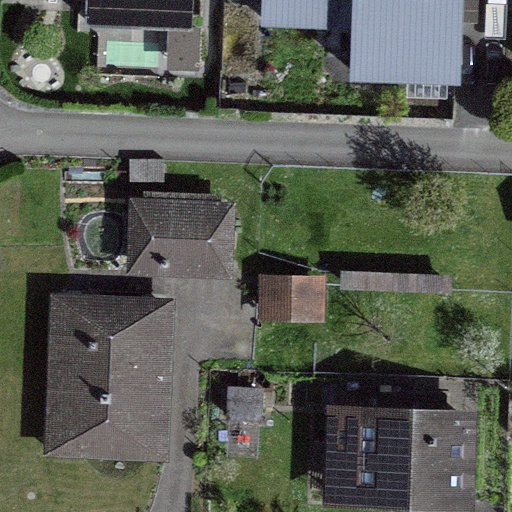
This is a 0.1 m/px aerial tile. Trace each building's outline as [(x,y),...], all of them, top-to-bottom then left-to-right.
[(185,0),(86,0),(85,24),(185,28),(185,0)] [(352,76),(452,80),(454,0),(262,0),(262,22),(354,26),(352,76)] [(164,236),(164,269),(220,271),(222,213),(134,210),(134,235),(164,236)] [(156,351),(161,351),(163,308),(56,304),(51,403),(82,404),(80,450),(157,454),(160,364),(155,364),(156,351)] [(379,460),(377,499),(460,502),(463,421),(424,420),(425,406),(404,405),(403,419),(357,417),(355,459),(379,460)]
